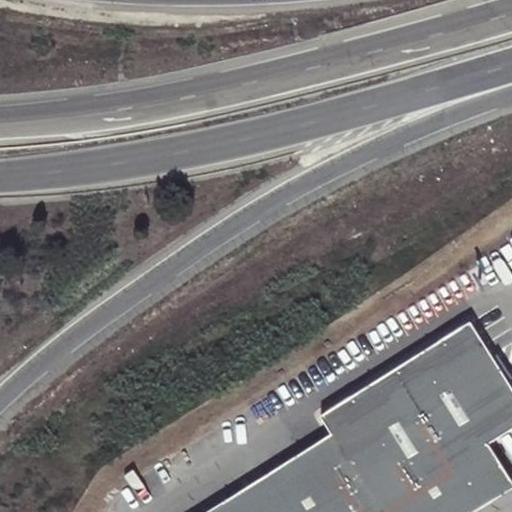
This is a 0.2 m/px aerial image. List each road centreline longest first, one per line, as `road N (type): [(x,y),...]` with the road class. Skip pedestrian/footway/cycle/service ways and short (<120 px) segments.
road 1 (trunk): [(0,400),(95,317),(273,199),(445,118),(511,96)]
road 2 (trunk): [(0,177),(200,149),(511,68)]
road 3 (trunk): [(511,14),(134,107),(0,120)]
